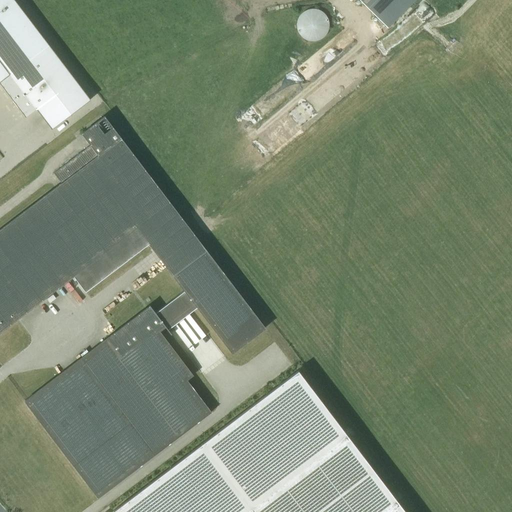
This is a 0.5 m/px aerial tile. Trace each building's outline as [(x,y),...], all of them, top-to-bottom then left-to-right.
[(362,0),(387,25),(412,0),(362,0)] [(326,17),(323,13),(320,11),(318,10),(315,10),(313,9),(310,9),(308,10),(306,11),(303,13),(301,14),(299,16),(298,19),(297,21),(296,24),(296,27),(297,29),(297,32),(299,35),(301,37),(304,40),(307,41),(310,42),(315,42),(319,41),(323,38),(326,36),(328,30),(329,26),(328,21),(326,17)] [(359,25),(367,26),(368,17),(360,17),(359,25)] [(50,126),(88,98),(46,44),(0,79),(0,83),(24,115),(35,106),(50,126)] [(345,78),(356,74),(351,63),(341,67),(345,78)] [(53,174),(61,184),(0,230),(0,331),(73,276),(85,292),(149,244),(185,291),(155,313),(149,305),(149,306),(25,401),(24,401),(98,498),(97,498),(98,499),(211,412),(186,380),(192,376),(159,331),(165,327),(171,334),(168,329),(197,307),(232,353),(264,328),(104,117),(82,134),(91,145),(53,174)] [(404,511),(297,371),(111,511),(404,511)]
